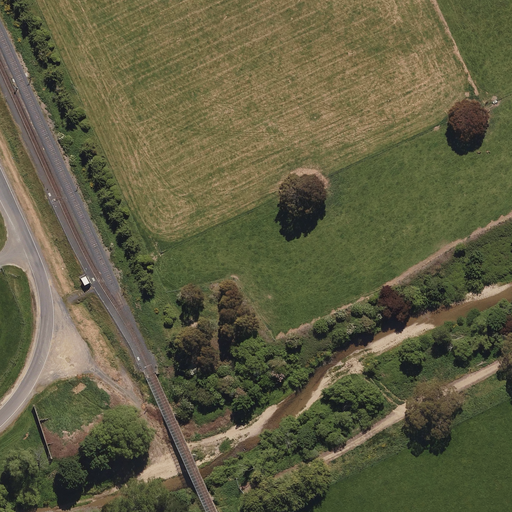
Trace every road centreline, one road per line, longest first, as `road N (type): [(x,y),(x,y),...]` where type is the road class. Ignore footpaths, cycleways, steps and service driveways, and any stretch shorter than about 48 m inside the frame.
road 1 (tertiary): [(0,418),(32,377),(47,309),(0,182)]
road 2 (track): [(43,339),(138,402),(161,453)]
